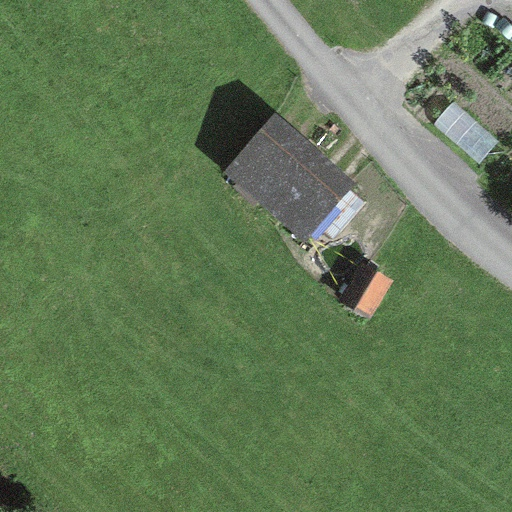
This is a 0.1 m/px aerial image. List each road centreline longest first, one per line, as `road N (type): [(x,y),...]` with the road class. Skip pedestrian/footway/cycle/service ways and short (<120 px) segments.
road 1 (unclassified): [(275,0),(470,226),(511,257)]
road 2 (track): [(355,92),(465,0)]
